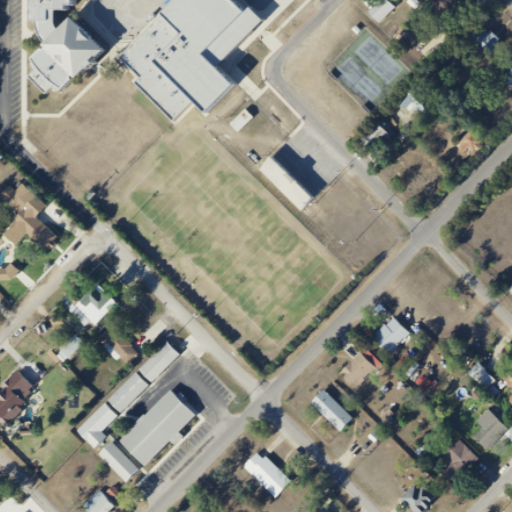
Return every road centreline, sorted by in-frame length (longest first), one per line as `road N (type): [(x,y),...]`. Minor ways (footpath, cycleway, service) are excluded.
road 1 (residential): [(158,511),(511,150)]
road 2 (residential): [(382,511),(108,229)]
road 3 (residential): [(511,315),(266,67)]
road 4 (residential): [(0,340),(108,229)]
